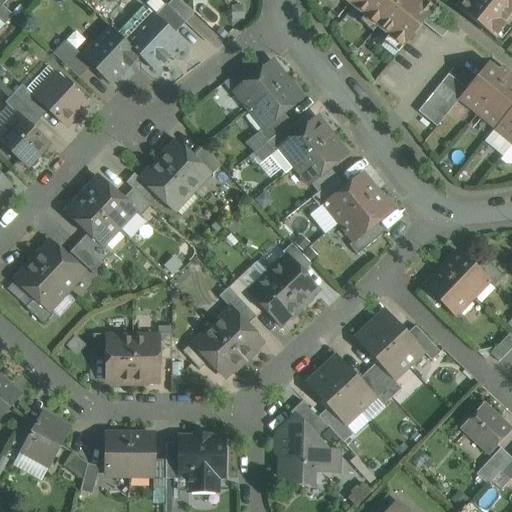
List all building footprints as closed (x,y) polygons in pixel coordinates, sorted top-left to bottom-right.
[(194,13),(179,0),(172,0),(167,6),(185,23),(194,13)] [(398,0),(343,0),(377,27),(398,0)] [(422,0),(398,0),(377,27),(403,48),(423,24),(430,14),(434,9),(422,0)] [(511,5),(505,0),(462,0),(456,8),(495,39),(511,17),(511,5)] [(2,6),(0,4),(0,22),(4,26),(14,17),(3,6),(2,6)] [(167,6),(166,4),(155,16),(175,34),(185,23),(167,6)] [(155,16),(151,13),(144,6),(117,34),(116,34),(140,56),(139,57),(154,71),(161,63),(163,64),(166,64),(169,61),(169,58),(167,57),(182,41),(175,34),(155,16)] [(449,29),(430,14),(423,24),(442,39),(449,29)] [(110,27),(96,42),(93,42),(89,46),(89,49),(82,56),(82,57),(91,66),(111,84),(128,66),(130,67),(139,57),(140,56),(116,34),(117,34),(110,27)] [(82,56),(66,41),(53,54),(79,79),(91,66),(82,57),(82,56)] [(231,94),(235,91),(260,72),(252,62),(223,85),(231,94)] [(260,72),(235,91),(250,110),(286,81),(271,63),(260,72)] [(467,90),(461,98),(479,113),(509,76),(500,69),(497,73),(487,65),(467,90)] [(86,102),(57,75),(35,98),(35,99),(48,111),(64,126),(86,102)] [(467,90),(448,75),(440,84),(459,99),(461,98),(467,90)] [(511,78),(509,76),(479,113),(496,127),(497,127),(511,108),(511,78)] [(286,81),(250,110),(265,128),(265,129),(283,114),(301,100),(286,81)] [(459,99),(440,84),(433,93),(452,109),(459,99)] [(35,98),(22,85),(13,94),(40,120),(48,111),(35,99),(35,98)] [(452,109),(433,93),(425,103),(444,118),(452,109)] [(40,120),(13,94),(5,103),(19,116),(32,128),(40,120)] [(444,118),(425,103),(418,112),(437,127),(444,118)] [(511,108),(497,127),(496,127),(495,128),(511,141),(511,108)] [(283,114),(265,129),(265,128),(258,133),(266,143),(291,123),(283,114)] [(32,128),(19,116),(0,136),(0,142),(26,167),(48,143),(32,128)] [(299,132),(280,147),(280,148),(274,153),(270,156),(285,174),(295,166),(331,137),(316,119),(299,132)] [(291,123),(266,143),(274,153),(280,148),(280,147),(299,132),(291,123)] [(331,137),(295,166),(310,185),(311,185),(330,169),(346,156),(331,137)] [(193,158),(177,143),(159,162),(191,192),(209,173),(193,158)] [(266,143),(254,153),(262,163),(268,157),(269,158),(270,156),(274,153),(266,143)] [(221,167),(204,146),(193,158),(209,173),(212,176),(221,167)] [(191,192),(159,162),(141,181),(152,191),(173,211),(191,192)] [(330,169),(311,185),(318,194),(338,178),(330,169)] [(152,191),(141,181),(134,174),(126,183),(132,190),(144,200),(152,191)] [(0,194),(10,184),(0,175),(0,194)] [(345,188),(325,204),(340,222),(376,194),(361,175),(345,188)] [(123,200),(100,178),(83,196),(117,227),(133,210),(123,200)] [(318,194),(312,198),(320,209),(325,204),(345,188),(338,178),(318,194)] [(144,200),(132,190),(123,200),(133,210),(141,217),(151,206),(144,200)] [(376,194),(340,222),(355,241),(375,225),(391,212),(376,194)] [(117,227),(83,196),(67,214),(88,233),(100,245),(101,245),(117,227)] [(375,225),(355,241),(349,246),(357,255),(382,235),(375,225)] [(100,245),(88,233),(78,244),(101,265),(111,254),(101,245),(100,245)] [(83,273),(51,243),(33,262),(65,292),(83,273)] [(101,265),(78,244),(70,252),(93,274),(101,265)] [(311,265),(291,244),(282,253),(287,258),(287,257),(302,273),(311,265)] [(476,269),(459,253),(442,270),(471,298),(488,280),(476,269)] [(302,273),(287,257),(287,258),(268,275),(298,307),(317,289),(302,273)] [(503,278),(485,260),(476,269),(488,280),(494,287),(503,278)] [(65,292),(33,262),(15,281),(35,299),(48,311),(65,292)] [(471,298),(442,270),(426,288),(454,315),(471,298)] [(298,307),(268,275),(249,293),(264,309),(279,325),(298,307)] [(249,293),(237,280),(228,289),(239,300),(255,317),(264,309),(249,293)] [(48,311),(35,299),(26,308),(44,325),(53,315),(48,311)] [(255,317),(239,300),(230,308),(231,310),(247,326),(255,318),(255,317)] [(247,326),(231,310),(213,328),(243,360),(261,342),(247,326)] [(408,334),(386,311),(370,325),(409,366),(423,352),(424,352),(408,334)] [(409,366),(370,325),(355,339),(377,363),(393,381),(394,380),(409,366)] [(440,353),(415,327),(408,334),(424,352),(423,352),(432,361),(440,353)] [(243,360),(213,328),(194,345),(209,362),(223,377),(243,360)] [(107,335),(94,335),(94,360),(106,360),(106,338),(107,338),(107,335)] [(171,360),(171,335),(158,335),(158,338),(159,338),(159,360),(171,360)] [(107,338),(106,338),(106,360),(106,382),(132,382),(133,338),(107,338)] [(158,338),(133,338),(132,382),(158,382),(159,360),(159,338),(158,338)] [(194,345),(192,343),(183,352),(200,370),(209,362),(194,345)] [(359,379),(337,356),(322,370),(360,411),(375,398),(375,397),(359,379)] [(393,381),(377,363),(368,371),(392,398),(402,389),(394,380),(393,381)] [(360,411),(322,370),(306,385),(328,408),(344,426),(345,425),(360,411)] [(392,398),(368,371),(359,379),(375,397),(375,398),(383,407),(392,398)] [(0,418),(20,397),(0,378),(0,418)] [(327,428),(302,401),(290,413),(295,418),(295,417),(315,438),(327,428)] [(510,431),(483,406),(474,416),(473,415),(467,415),(463,419),(463,425),(464,426),(462,428),(489,453),(510,431)] [(344,426),(328,408),(319,417),(343,443),(353,434),(345,425),(344,426)] [(69,431),(41,415),(37,423),(23,448),(22,450),(49,466),(69,431)] [(26,417),(12,442),(23,448),(37,423),(26,417)] [(315,438),(295,417),(295,418),(278,434),(282,438),(281,479),(311,480),(311,465),(320,465),(331,455),(315,438)] [(130,436),(105,436),(105,476),(129,476),(130,436)] [(154,436),(130,436),(129,476),(153,476),(154,476),(154,460),(154,436)] [(208,436),(195,436),(195,438),(180,438),(179,444),(179,478),(180,478),(189,477),(189,492),(218,492),(218,478),(224,478),(224,438),(208,438),(208,436)] [(179,444),(166,444),(166,460),(166,479),(181,480),(180,478),(179,478),(179,444)] [(511,459),(501,449),(476,475),(488,486),(500,473),(511,460),(511,459)] [(83,481),(87,464),(73,455),(64,468),(83,481)] [(166,460),(154,460),(154,476),(153,476),(153,489),(166,489),(166,479),(166,460)] [(511,460),(500,473),(509,481),(511,478),(511,460)] [(99,467),(87,464),(83,481),(80,492),(92,495),(99,467)] [(363,485),(349,499),(356,506),(370,492),(363,485)]
